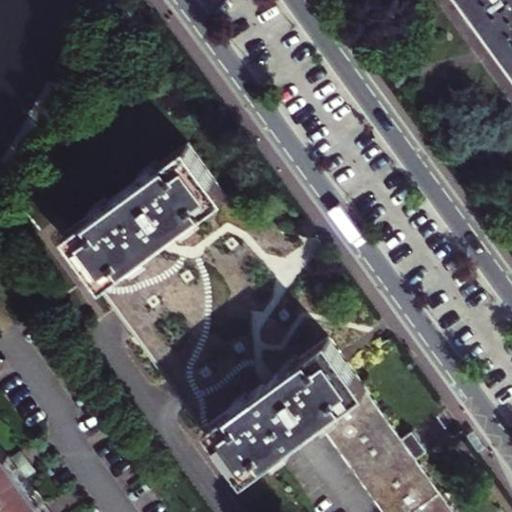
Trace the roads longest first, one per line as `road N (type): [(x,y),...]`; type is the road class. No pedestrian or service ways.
road 1 (secondary): [(185,0),(511,448)]
road 2 (secondary): [(511,299),(294,0)]
